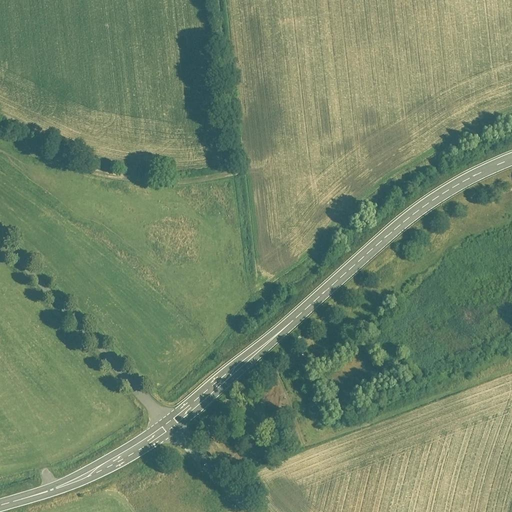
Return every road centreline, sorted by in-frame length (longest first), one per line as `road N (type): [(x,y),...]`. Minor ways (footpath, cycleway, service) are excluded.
road 1 (secondary): [(511,158),(442,190),(399,222),(172,426)]
road 2 (residential): [(0,242),(172,426)]
road 3 (secondary): [(172,426),(95,472),(0,506)]
road 4 (residential): [(172,426),(261,511)]
